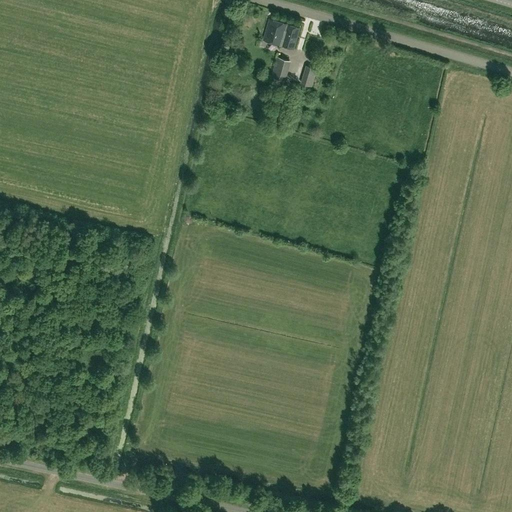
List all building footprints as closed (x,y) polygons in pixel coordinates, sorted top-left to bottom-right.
[(294,49),(300,27),(269,18),(269,19),(270,19),(263,40),(294,49)] [(312,58),(315,39),(307,37),(304,57),(312,58)] [(278,56),(276,62),(289,66),(291,60),(278,56)] [(314,74),(305,71),(301,82),(311,85),(314,74)] [(275,76),(273,82),(282,85),(283,79),(275,76)]
